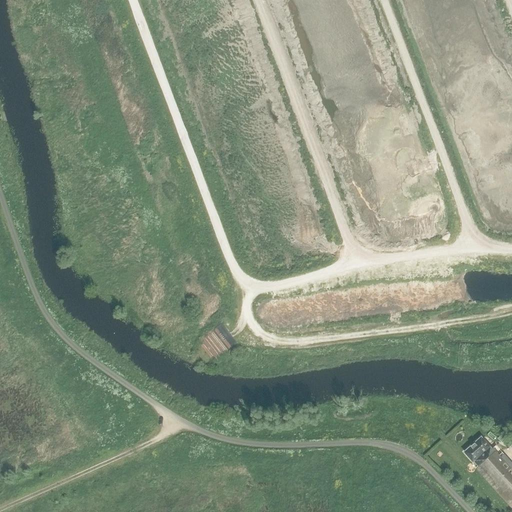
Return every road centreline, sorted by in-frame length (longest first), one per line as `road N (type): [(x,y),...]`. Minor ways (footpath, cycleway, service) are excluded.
road 1 (unclassified): [(470,511),(399,448),(243,444),(174,421),(50,321),(0,196)]
road 2 (track): [(0,509),(137,448),(174,421)]
